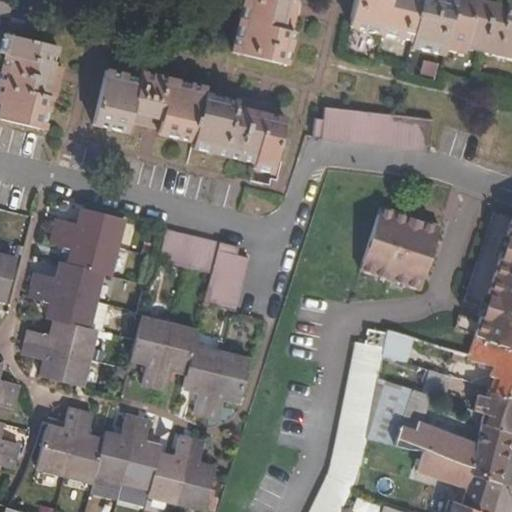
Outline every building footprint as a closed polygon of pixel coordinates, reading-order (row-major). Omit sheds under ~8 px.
[(299,2),(294,0),(242,0),(231,53),(285,65),(294,32),(291,32),(299,2)] [(511,2),(507,2),(507,0),(454,0),(452,0),(354,0),(348,30),(412,45),(410,50),(442,58),(444,51),(464,56),(466,50),(511,60),(511,2)] [(62,69),(53,66),(57,46),(3,34),(0,44),(0,54),(2,55),(0,63),(0,121),(43,132),(50,99),(55,100),(62,69)] [(253,164),(252,170),(272,175),(286,122),(264,116),(266,106),(239,99),(236,102),(202,93),(204,88),(139,74),(137,79),(104,71),(91,126),(127,135),(130,123),(158,131),(157,135),(191,145),(190,149),(253,164)] [(429,140),(424,138),(425,121),(324,110),(323,112),(322,121),(319,141),(427,153),(429,140)] [(314,121),(311,140),(319,141),(322,121),(314,121)] [(360,273),(419,290),(436,227),(421,222),(417,234),(404,230),(407,218),(378,209),(360,273)] [(107,275),(121,220),(81,210),(76,224),(56,220),(50,244),(70,250),(67,265),(59,264),(55,278),(35,274),(29,299),(49,304),(45,319),(54,321),(50,336),(29,331),(23,356),(42,361),(40,376),(80,386),(93,331),(86,328),(100,273),(107,275)] [(478,309),(511,218),(491,212),(460,301),(478,309)] [(511,217),(511,218),(478,309),(474,321),(469,338),(475,340),(476,337),(511,351),(511,217)] [(417,234),(421,222),(407,218),(404,230),(417,234)] [(216,251),(218,242),(166,229),(158,260),(212,275),(216,251)] [(216,251),(236,255),(237,247),(218,242),(216,251)] [(236,255),(216,251),(212,275),(204,303),(235,311),(248,258),(236,255)] [(0,300),(5,302),(16,260),(0,256),(0,300)] [(469,338),(474,321),(455,314),(449,330),(469,338)] [(222,398),(237,400),(247,360),(190,346),(193,332),(139,318),(129,358),(143,363),(139,384),(163,389),(169,367),(184,372),(181,387),(198,391),(194,410),(217,417),(222,398)] [(390,329),(385,346),(384,353),(405,360),(412,335),(390,329)] [(511,351),(476,337),(475,340),(470,354),(469,359),(492,366),(490,376),(492,377),(511,383),(511,351)] [(363,435),(378,376),(384,353),(385,346),(358,339),(326,473),(308,511),(339,511),(350,487),(353,475),(363,435)] [(469,359),(470,354),(456,350),(455,356),(468,361),(469,359)] [(420,392),(426,394),(441,399),(449,376),(424,367),(422,379),(424,380),(420,392)] [(373,438),(422,451),(443,458),(470,468),(475,445),(468,444),(417,422),(415,424),(401,420),(406,404),(423,403),(426,394),(420,392),(378,376),(363,435),(373,438)] [(487,390),(511,398),(511,383),(492,377),(487,390)] [(17,384),(0,380),(0,465),(11,468),(17,444),(0,439),(0,406),(10,409),(17,384)] [(466,409),(465,417),(481,424),(511,434),(511,398),(487,390),(485,398),(476,396),(472,410),(466,409)] [(415,424),(417,422),(423,403),(406,404),(401,420),(415,424)] [(146,443),(151,422),(124,415),(119,435),(104,433),(102,440),(87,436),(91,415),(67,409),(62,430),(47,427),(37,467),(92,481),(94,475),(151,488),(149,496),(206,509),(215,468),(199,464),(204,443),(180,437),(175,457),(160,454),(161,446),(146,443)] [(477,436),(509,447),(511,437),(511,434),(481,424),(477,436)] [(373,438),(363,435),(353,475),(364,476),(373,438)] [(468,444),(475,445),(477,436),(472,435),(468,444)] [(477,436),(475,445),(470,468),(469,473),(499,483),(509,447),(477,436)] [(437,475),(443,458),(422,451),(416,467),(437,475)] [(490,511),(499,483),(469,473),(470,468),(443,458),(437,475),(436,477),(456,484),(462,487),(459,496),(452,495),(450,504),(448,502),(443,511),(490,511)] [(462,487),(456,484),(452,495),(459,496),(462,487)] [(347,511),(381,511),(382,510),(354,497),(347,511)]
